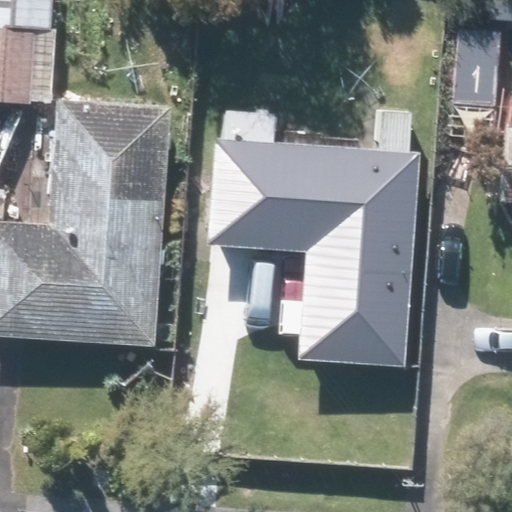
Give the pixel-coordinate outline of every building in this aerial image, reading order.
[(54,0),(0,0),(0,100),(49,103),(54,0)] [(501,29),(456,27),(454,101),(499,102),(501,29)] [(0,337),(157,344),(167,106),(58,101),(52,224),(0,221),(0,337)] [(366,148),(275,144),(276,113),(223,110),(222,142),(209,141),(204,244),(304,248),(298,362),(408,367),(417,151),(411,150),(412,110),(368,108),(366,148)] [(499,202),(511,202),(511,131),(503,131),(499,202)]
